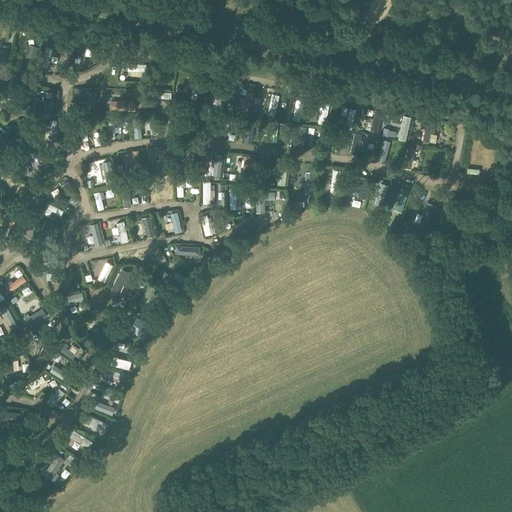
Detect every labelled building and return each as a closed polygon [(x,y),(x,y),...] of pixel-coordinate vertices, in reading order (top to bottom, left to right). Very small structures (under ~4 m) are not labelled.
[(59,35),(53,28),(48,32),(54,39),(59,35)] [(83,62),(85,36),(77,36),(75,62),(83,62)] [(38,45),(30,43),(24,66),(32,68),(38,45)] [(53,48),(47,46),(41,66),(48,68),(53,48)] [(146,64),(128,63),(127,70),(131,70),(146,71),(146,64)] [(166,82),(168,66),(162,65),(162,73),(160,73),(159,81),(166,82)] [(201,82),(195,81),(191,99),(196,101),(201,82)] [(222,83),(217,105),(224,107),(229,85),(222,83)] [(240,109),(247,111),(254,90),(247,88),(240,109)] [(273,93),(267,115),(275,117),(280,95),(273,93)] [(10,102),(10,105),(15,105),(15,103),(16,103),(16,96),(1,96),(1,102),(10,102)] [(148,98),(148,106),(161,106),(161,98),(148,98)] [(111,99),(110,109),(135,110),(135,101),(111,99)] [(293,119),(300,120),(304,100),(297,99),(293,119)] [(30,100),(30,108),(52,109),(53,101),(30,100)] [(325,124),(329,103),(322,101),(318,123),(325,124)] [(366,103),(361,122),(366,123),(371,104),(366,103)] [(351,129),(356,109),(350,108),(345,128),(351,129)] [(371,130),(377,131),(382,111),(375,110),(371,130)] [(135,137),(142,136),(139,116),(132,117),(135,137)] [(224,120),(224,118),(218,116),(214,136),(220,138),(223,125),(226,125),(227,120),(224,120)] [(398,137),(406,138),(410,117),(403,116),(398,137)] [(49,120),(51,142),(58,141),(56,119),(49,120)] [(247,120),(244,141),(252,142),(255,121),(247,120)] [(426,120),(422,141),(428,142),(429,140),(430,133),(432,121),(426,120)] [(35,142),(30,121),(23,122),(29,144),(35,142)] [(270,140),(276,141),(278,129),(280,129),(281,125),(278,125),(278,123),(273,123),(270,140)] [(78,126),(81,140),(88,139),(87,132),(90,131),(89,124),(78,126)] [(299,126),(296,143),(302,144),(305,127),(299,126)] [(329,148),(332,131),(326,130),(322,147),(329,148)] [(361,134),(354,132),(350,152),(357,153),(361,134)] [(0,133),(0,148),(2,152),(8,148),(0,133)] [(383,139),(377,160),(384,162),(390,141),(383,139)] [(404,168),(411,169),(414,148),(408,147),(404,168)] [(192,173),(195,149),(187,148),(184,172),(192,173)] [(132,158),(130,158),(130,164),(133,164),(133,174),(141,173),(139,150),(132,150),(132,158)] [(25,151),(18,153),(21,174),(29,173),(25,151)] [(216,154),(213,176),(220,176),(222,155),(216,154)] [(84,157),(86,163),(92,161),(90,155),(84,157)] [(242,176),(250,177),(253,157),(245,156),(242,176)] [(0,182),(8,180),(4,160),(0,161),(0,182)] [(110,160),(102,162),(107,182),(114,181),(110,160)] [(280,164),(280,165),(279,173),(277,184),(285,185),(287,164),(280,164)] [(295,166),(295,176),(303,176),(303,166),(295,166)] [(333,169),(330,191),(337,192),(340,170),(333,169)] [(313,193),(314,172),(306,172),(306,193),(313,193)] [(364,199),(369,179),(361,177),(357,197),(364,199)] [(68,181),(61,184),(70,201),(77,197),(68,181)] [(155,190),(163,189),(162,181),(154,182),(155,190)] [(103,192),(111,190),(109,182),(101,184),(103,192)] [(375,204),(382,206),(388,185),(381,183),(375,204)] [(124,207),(131,205),(127,184),(120,186),(124,207)] [(408,190),(401,188),(394,209),(401,211),(408,190)] [(100,193),(99,191),(94,192),(98,209),(104,208),(101,198),(104,198),(103,192),(100,193)] [(256,192),(256,214),(264,214),(264,205),(267,205),(267,201),(274,201),(274,192),(256,192)] [(11,199),(8,204),(13,207),(16,202),(11,199)] [(60,216),(63,211),(47,202),(44,207),(60,216)] [(426,230),(435,205),(427,202),(422,215),(419,222),(419,223),(423,225),(422,229),(426,230)] [(11,210),(0,216),(0,225),(15,217),(11,210)] [(170,214),(172,222),(174,228),(175,233),(181,231),(177,212),(170,214)] [(211,232),(208,222),(207,214),(201,215),(205,235),(211,233),(211,232)] [(143,218),(148,237),(155,235),(150,216),(143,218)] [(389,227),(396,229),(398,222),(392,220),(389,227)] [(124,222),(117,223),(120,235),(117,235),(118,240),(121,239),(121,242),(128,241),(124,222)] [(95,246),(103,244),(98,224),(90,226),(95,246)] [(35,232),(56,238),(58,231),(36,225),(35,232)] [(186,254),(186,256),(191,256),(191,254),(199,254),(200,246),(176,244),(175,253),(186,254)] [(55,258),(56,258),(56,252),(38,251),(38,257),(39,257),(47,257),(50,258),(50,261),(55,261),(55,258)] [(8,265),(17,278),(23,274),(13,261),(8,265)] [(106,262),(98,279),(104,282),(113,265),(106,262)] [(126,279),(130,272),(122,268),(112,286),(121,290),(124,284),(126,285),(128,280),(126,279)] [(180,290),(184,283),(163,270),(159,277),(180,290)] [(23,275),(6,287),(10,292),(26,280),(23,275)] [(140,301),(146,304),(157,287),(150,283),(140,301)] [(84,299),(82,292),(60,298),(62,305),(84,299)] [(11,328),(18,325),(7,305),(1,309),(3,312),(0,313),(2,318),(5,316),(11,328)] [(94,319),(100,319),(99,314),(108,313),(107,307),(94,308),(94,319)] [(27,328),(47,315),(42,308),(22,321),(27,328)] [(124,325),(129,328),(136,315),(132,312),(124,325)] [(144,337),(152,324),(137,316),(130,329),(144,337)] [(38,323),(31,327),(36,335),(43,331),(38,323)] [(63,337),(68,341),(71,336),(66,333),(63,337)] [(65,342),(63,345),(61,343),(57,348),(72,359),(76,354),(67,348),(68,345),(65,342)] [(35,362),(41,366),(52,348),(46,344),(41,351),(39,350),(37,353),(39,355),(35,362)] [(12,349),(5,350),(6,371),(14,371),(12,349)] [(108,355),(106,363),(129,369),(131,361),(108,355)] [(50,371),(70,384),(74,377),(54,365),(50,371)] [(100,367),(98,373),(119,378),(121,372),(100,367)] [(45,381),(42,375),(25,385),(28,391),(45,381)] [(46,402),(52,406),(64,392),(59,387),(46,402)] [(93,399),(90,406),(111,414),(114,407),(93,399)] [(4,420),(25,423),(26,414),(5,411),(4,420)] [(94,428),(99,430),(100,428),(103,429),(106,423),(87,415),(84,421),(95,426),(94,428)] [(88,448),(92,443),(74,431),(70,437),(88,448)] [(13,447),(14,455),(35,451),(33,443),(13,447)] [(57,454),(43,474),(50,479),(56,472),(58,473),(61,468),(59,467),(64,459),(57,454)]
